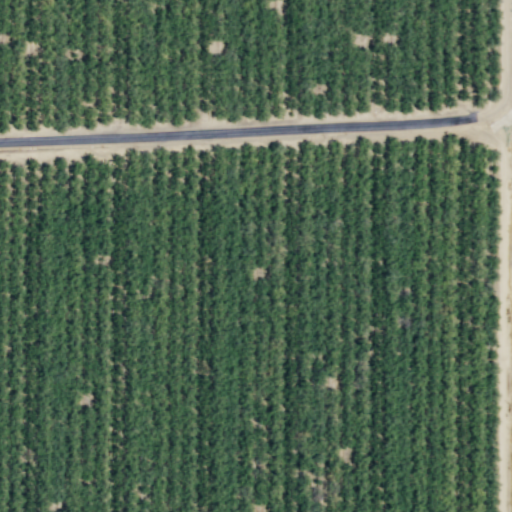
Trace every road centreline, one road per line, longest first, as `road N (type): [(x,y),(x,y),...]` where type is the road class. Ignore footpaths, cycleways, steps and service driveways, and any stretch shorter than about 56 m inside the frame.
road 1 (track): [(506,0),(504,95),(479,119),(0,141)]
road 2 (track): [(479,119),(503,152),(503,511)]
